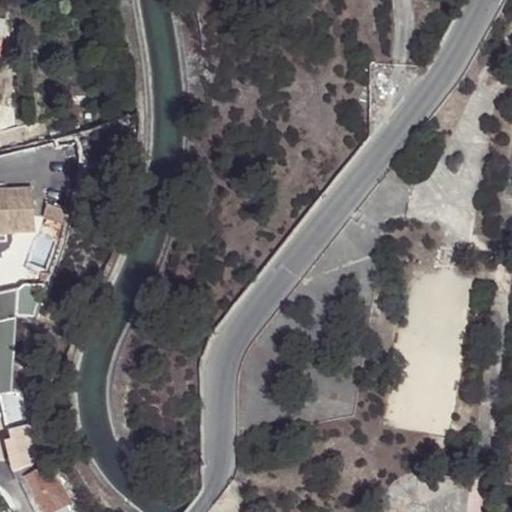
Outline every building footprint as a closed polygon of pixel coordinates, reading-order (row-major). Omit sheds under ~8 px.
[(35,188),(0,190),(0,255),(3,255),(6,253),(9,251),(12,248),(14,245),(15,242),(16,239),(17,235),(17,232),(37,231),(35,188)] [(71,211),(49,204),(45,216),(67,224),(71,211)] [(0,394),(14,391),(18,290),(0,293),(0,394)] [(39,460),(29,426),(12,426),(13,436),(5,438),(15,470),(39,460)] [(44,466),(27,476),(38,497),(62,485),(44,466)] [(70,502),(62,485),(38,497),(44,511),(51,511),(65,504),(70,502)]
